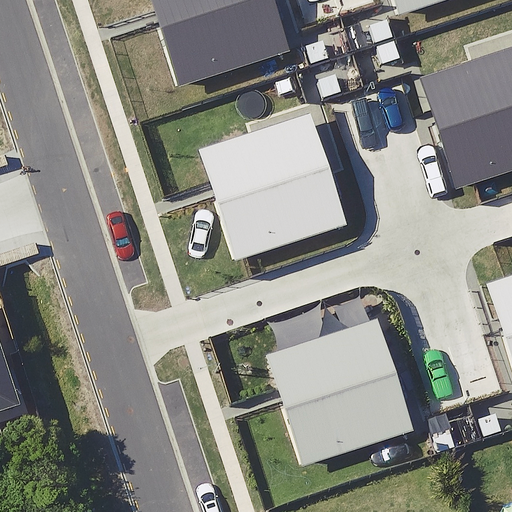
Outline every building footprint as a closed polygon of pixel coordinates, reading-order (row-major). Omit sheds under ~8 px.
[(279,0),(153,0),(184,95),(298,59),(279,0)] [(395,0),(403,23),(476,0),(395,0)] [(511,58),(425,86),(460,196),(511,179),(511,58)] [(320,122),(206,158),(241,268),(355,232),(320,122)] [(511,287),(494,293),(511,348),(511,287)] [(389,327),(275,363),(311,473),(425,437),(389,327)] [(0,422),(27,414),(0,329),(0,422)]
